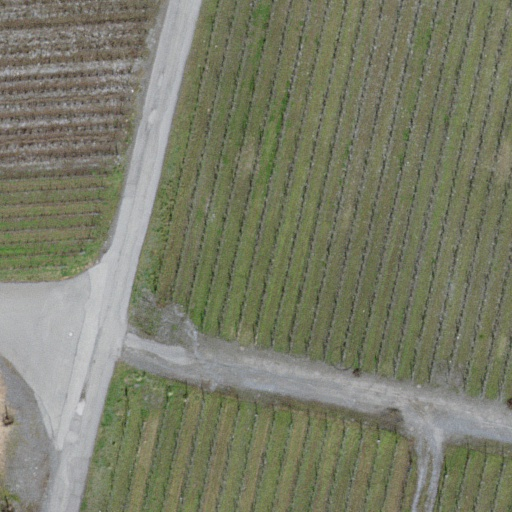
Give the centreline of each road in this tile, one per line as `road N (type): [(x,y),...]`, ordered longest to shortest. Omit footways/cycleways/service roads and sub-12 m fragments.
road 1 (track): [(65,511),(185,0)]
road 2 (track): [(106,338),(511,433)]
